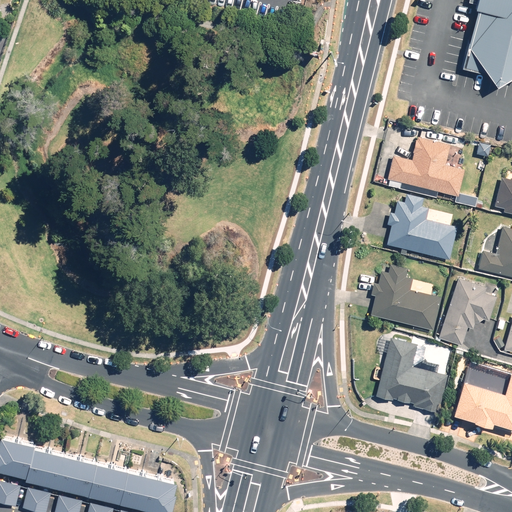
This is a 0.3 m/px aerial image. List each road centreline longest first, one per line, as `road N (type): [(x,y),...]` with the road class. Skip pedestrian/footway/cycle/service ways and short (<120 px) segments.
road 1 (secondary): [(373,0),(311,251)]
road 2 (secondary): [(144,380),(258,354),(311,251)]
road 3 (secondary): [(311,251),(335,412),(373,439)]
road 4 (residential): [(180,422),(49,385),(14,349)]
road 5 (secondary): [(311,251),(262,411)]
road 6 (residential): [(373,439),(490,474),(511,495)]
road 7 (residential): [(386,474),(254,444)]
road 8 (residential): [(14,349),(144,380)]
road 9 (secondary): [(386,474),(286,494),(265,511)]
road 10 (residential): [(511,495),(484,497),(386,474)]
road 11 (residential): [(144,380),(262,411)]
